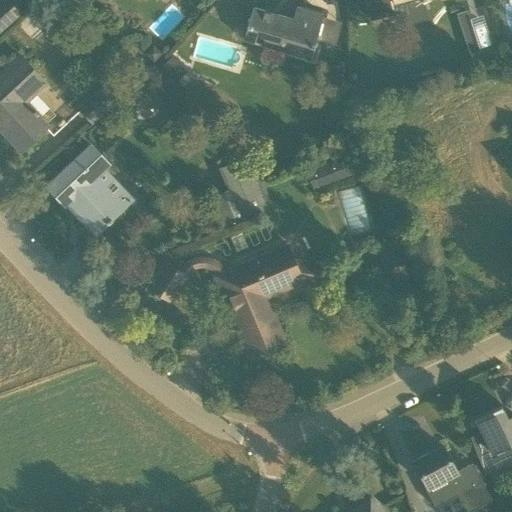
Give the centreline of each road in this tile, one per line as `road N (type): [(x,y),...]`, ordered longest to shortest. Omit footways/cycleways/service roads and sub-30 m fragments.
road 1 (residential): [(274,443),(193,417),(112,357),(0,237)]
road 2 (residential): [(274,443),(511,344)]
